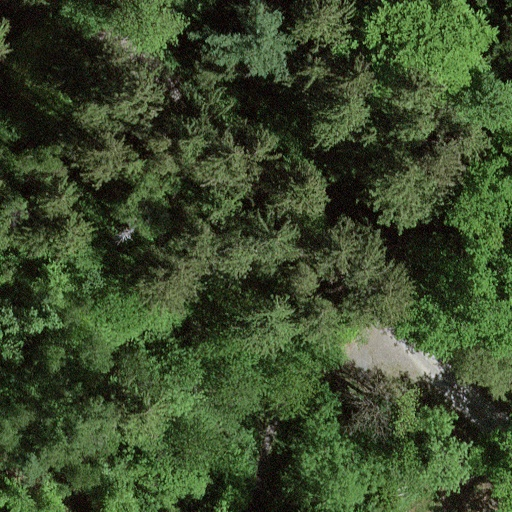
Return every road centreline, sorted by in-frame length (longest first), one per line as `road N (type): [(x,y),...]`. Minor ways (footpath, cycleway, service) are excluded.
road 1 (track): [(0,10),(134,57),(248,135),(396,321)]
road 2 (track): [(396,321),(451,387),(511,431)]
